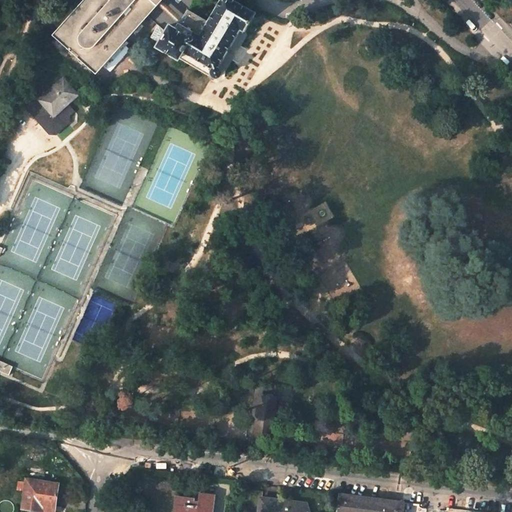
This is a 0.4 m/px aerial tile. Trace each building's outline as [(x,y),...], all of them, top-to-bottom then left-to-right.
[(99,70),(148,15),(144,11),(119,40),(115,44),(111,47),(107,50),(102,52),(97,54),(92,54),(87,55),(88,53),(79,44),(78,46),(62,32),(90,0),(86,0),(58,32),(99,70)] [(190,9),(193,3),(189,0),(90,0),(62,32),(78,46),(79,44),(88,53),(87,55),(92,54),(97,54),(102,52),(107,50),(111,47),(115,44),(119,40),(144,11),(148,15),(158,25),(151,37),(159,43),(170,24),(178,28),(188,8),(190,9)] [(159,43),(157,47),(180,60),(180,59),(209,75),(212,75),(213,76),(214,77),(216,78),(218,78),(220,77),(222,75),(222,73),(222,72),(221,69),(219,68),(218,67),(241,29),(245,31),(257,11),(238,0),(220,0),(210,19),(190,9),(188,8),(178,28),(170,24),(159,43)] [(77,94),(64,79),(59,84),(55,79),(25,105),(50,133),(55,134),(68,122),(69,116),(68,114),(73,109),(68,103),(77,94)] [(359,335),(351,344),(360,353),(368,344),(363,339),(359,335)] [(277,397),(260,395),(255,431),(260,431),(259,436),(271,438),(277,397)] [(26,479),(22,508),(49,511),(54,511),(58,483),(26,479)] [(213,511),(216,495),(200,493),(199,502),(195,501),(196,498),(176,496),(173,511),(213,511)] [(403,503),(339,494),(337,511),(401,511),(402,508),(403,504),(403,503)] [(308,511),(306,504),(261,497),(258,511),(308,511)]
